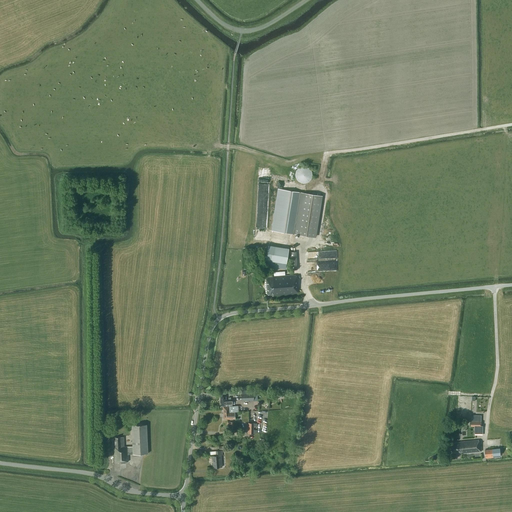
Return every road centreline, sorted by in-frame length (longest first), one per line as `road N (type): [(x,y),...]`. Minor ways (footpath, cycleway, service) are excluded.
road 1 (unclassified): [(184,496),(209,333),(218,319),(511,284)]
road 2 (track): [(279,181),(319,187),(324,152),(511,124)]
road 3 (unclassified): [(184,496),(0,463)]
road 4 (unclassified): [(306,0),(247,30),(224,24),(197,0)]
road 5 (track): [(323,162),(283,163),(227,146),(212,147),(208,158)]
